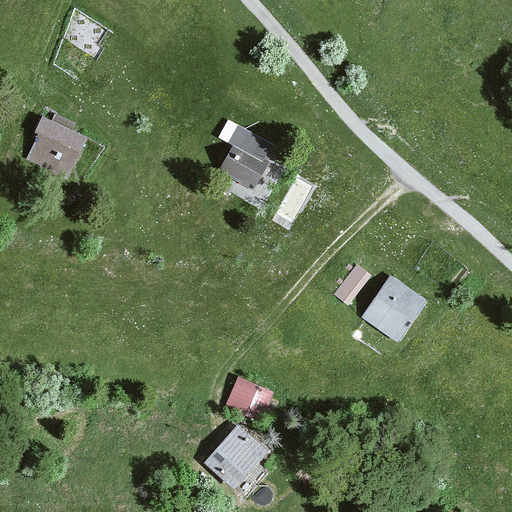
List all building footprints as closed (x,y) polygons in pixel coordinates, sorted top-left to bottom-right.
[(80,131),(39,114),(22,155),(63,172),(80,131)] [(269,140),(236,125),(228,143),(261,158),(269,140)] [(249,183),(261,158),(228,143),(216,168),(249,183)] [(338,293),(352,302),(374,271),(360,262),(338,293)] [(423,299),(387,275),(361,315),(396,338),(423,299)] [(266,389),(233,373),(218,403),(251,420),(266,389)] [(263,450),(234,424),(199,462),(228,489),(263,450)]
